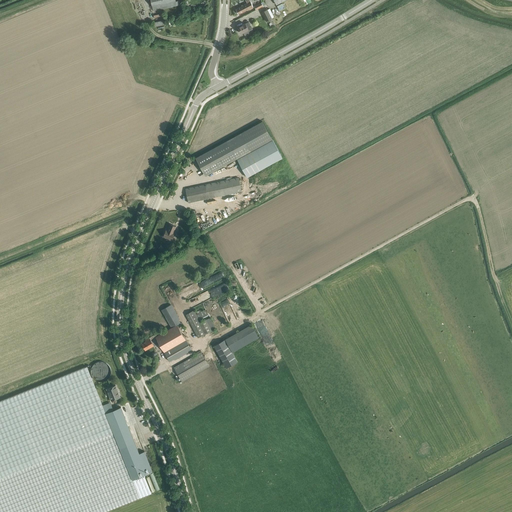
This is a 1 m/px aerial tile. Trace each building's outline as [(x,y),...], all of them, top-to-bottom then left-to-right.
[(150,0),(153,11),(180,5),(179,0),(176,1),(175,0),(150,0)] [(251,1),(248,3),(243,5),(244,5),(236,9),(238,14),(243,12),(247,9),(248,10),(254,7),(251,1)] [(261,3),(261,2),(255,6),(257,9),(265,5),(264,1),(261,3)] [(272,18),(268,9),(262,12),(266,21),(272,18)] [(241,33),(243,32),(245,35),(247,35),(249,34),(250,32),(249,30),(253,29),(251,25),(249,21),(243,25),(238,27),(241,33)] [(282,158),(263,121),(196,157),(206,175),(237,158),(247,177),(282,158)] [(238,177),(190,187),(186,188),(188,202),(193,201),(241,191),(238,177)] [(163,236),(172,240),(175,233),(174,232),(176,226),(170,224),(168,230),(166,230),(163,236)] [(172,304),(161,309),(172,328),(178,324),(181,323),(179,319),(180,319),(172,304)] [(243,306),(238,309),(241,316),(246,313),(243,306)] [(194,310),(186,314),(198,337),(216,328),(210,317),(201,322),(200,319),(209,315),(205,309),(201,311),(200,310),(195,312),(194,310)] [(179,324),(158,337),(159,339),(166,352),(186,340),(188,339),(179,324)] [(252,324),(225,339),(233,352),(259,337),(252,324)] [(158,337),(156,334),(145,340),(146,341),(142,343),(145,350),(154,345),(153,343),(159,339),(158,337)] [(238,361),(225,339),(214,345),(227,367),(238,361)] [(186,340),(166,352),(171,361),(174,359),(175,360),(192,351),(186,340)] [(198,354),(179,365),(174,367),(182,381),(187,379),(210,366),(201,350),(197,352),(198,354)] [(87,366),(0,400),(0,511),(102,511),(152,493),(144,475),(153,471),(144,451),(139,453),(121,407),(113,410),(112,406),(104,409),(87,366)] [(116,385),(107,388),(111,400),(120,397),(116,385)]
